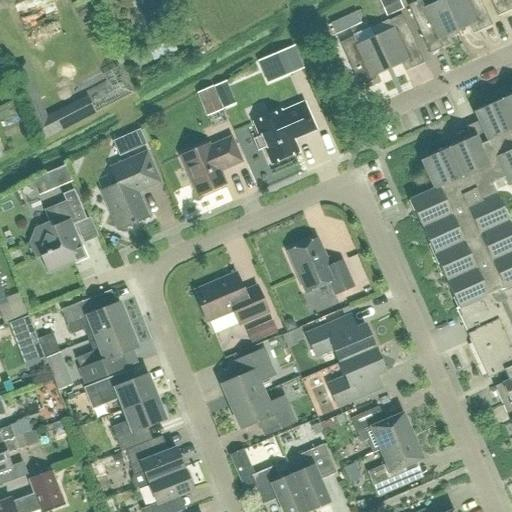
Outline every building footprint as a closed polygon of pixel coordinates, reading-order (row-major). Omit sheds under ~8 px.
[(54,22),(41,0),(20,0),(8,7),(25,38),(54,22)] [(386,17),(403,9),(398,0),(378,0),(386,17)] [(456,32),(441,0),(439,0),(424,7),(420,0),(419,0),(407,6),(429,54),(448,45),(444,37),(456,32)] [(441,0),(456,32),(469,26),(472,34),(491,25),(479,0),(441,0)] [(511,0),(489,0),(497,16),(511,9),(511,0)] [(374,37),(389,69),(401,64),(404,72),(423,63),(401,15),(388,21),(392,28),(374,37)] [(389,69),(374,37),(356,45),(352,37),(339,43),(361,91),(380,83),(376,75),(389,69)] [(284,50),(272,55),(277,66),(288,62),(284,50)] [(92,59),(83,62),(89,87),(114,81),(111,70),(96,74),(92,59)] [(207,83),(190,90),(199,114),(217,107),(207,83)] [(455,309),(455,310),(486,378),(503,371),(507,381),(494,387),(511,427),(511,229),(491,184),(503,178),(507,186),(511,184),(511,94),(473,112),(478,122),(466,127),(464,132),(468,139),(420,161),(433,189),(409,200),(458,308),(455,309)] [(292,140),(315,130),(303,103),(281,113),(280,112),(253,123),(270,164),(298,152),(292,140)] [(113,136),(119,150),(139,142),(132,128),(113,136)] [(219,171),(241,162),(231,138),(209,147),(208,144),(180,156),(197,196),(225,184),(219,171)] [(137,192),(159,183),(146,152),(109,168),(116,184),(100,191),(117,230),(148,217),(137,192)] [(71,225),(86,219),(73,190),(62,194),(72,218),(53,226),(50,221),(34,228),(28,243),(35,260),(40,257),(47,273),(84,257),(71,225)] [(334,295),(352,287),(341,261),(328,267),(316,239),(287,252),(305,293),(329,282),(334,295)] [(238,325),(267,312),(256,287),(243,292),(235,274),(193,292),(205,321),(210,319),(211,322),(220,318),(219,316),(232,310),(238,325)] [(88,341),(127,325),(118,303),(100,310),(95,296),(61,310),(70,335),(83,330),(88,341)] [(339,363),(374,348),(364,324),(355,328),(350,315),(305,334),(315,357),(333,350),(339,363)] [(127,325),(88,341),(92,352),(75,358),(85,383),(118,370),(113,357),(136,348),(127,325)] [(374,348),(339,363),(345,377),(327,384),(337,407),(381,388),(376,376),(384,372),(374,348)] [(230,407),(262,393),(258,382),(274,375),(263,349),(233,362),(239,377),(221,385),(230,407)] [(123,410),(155,397),(147,375),(129,382),(124,371),(83,388),(87,399),(98,394),(102,405),(118,399),(123,410)] [(57,390),(72,385),(68,375),(54,381),(57,390)] [(262,393),(230,407),(240,429),(258,421),(264,435),(294,423),(283,397),(267,403),(262,393)] [(155,397),(123,410),(127,421),(111,427),(121,452),(147,442),(141,428),(164,419),(155,397)] [(0,442),(13,438),(9,427),(0,430),(0,415),(5,414),(0,401),(0,442)] [(379,450),(412,436),(402,413),(379,423),(373,409),(350,419),(356,433),(369,427),(379,450)] [(323,431),(333,427),(330,420),(320,424),(323,431)] [(310,426),(314,435),(322,432),(319,423),(310,426)] [(412,436),(379,450),(385,464),(367,472),(377,496),(405,484),(398,469),(422,459),(412,436)] [(12,467),(7,453),(19,450),(14,438),(13,438),(0,442),(0,480),(2,485),(28,475),(23,462),(12,467)] [(147,483),(184,469),(175,448),(153,457),(148,442),(124,451),(133,475),(131,481),(134,489),(148,483),(147,483)] [(291,474),(307,511),(328,503),(318,481),(335,473),(323,445),(297,456),(303,469),(291,474)] [(94,477),(104,473),(99,460),(89,464),(94,477)] [(306,511),(307,511),(291,474),(280,480),(274,466),(252,475),(248,477),(252,485),(261,505),(277,498),(283,511),(306,511)] [(237,472),(244,488),(252,485),(248,477),(252,475),(248,467),(237,472)] [(170,511),(166,500),(192,490),(184,469),(147,483),(148,483),(155,504),(140,510),(140,511),(170,511)] [(0,502),(0,511),(31,511),(39,509),(39,511),(44,511),(64,505),(51,471),(28,480),(33,494),(25,497),(12,501),(11,498),(0,502)]
